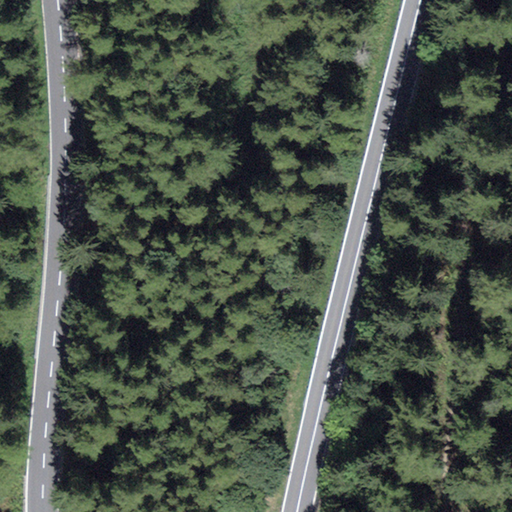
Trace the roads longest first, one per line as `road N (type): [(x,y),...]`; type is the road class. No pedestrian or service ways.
road 1 (secondary): [(297,511),(420,0)]
road 2 (secondary): [(58,0),(65,186),(42,511)]
